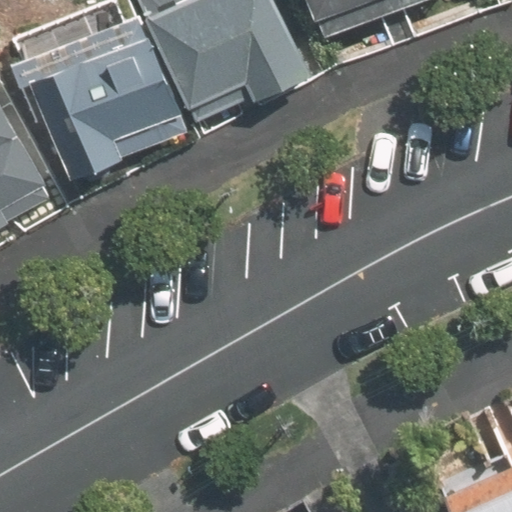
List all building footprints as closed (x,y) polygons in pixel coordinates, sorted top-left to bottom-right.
[(36,71),(74,169),(190,124),(182,103),(185,101),(154,20),(148,21),(139,0),(91,0),(86,2),(94,21),(12,54),(22,78),(36,71)] [(151,0),(205,114),(261,88),(262,90),(318,62),(288,0),(151,0)] [(309,0),(317,20),(369,0),(309,0)] [(0,218),(52,189),(44,174),(49,171),(0,87),(0,218)] [(511,511),(511,466),(449,493),(456,511),(511,511)]
